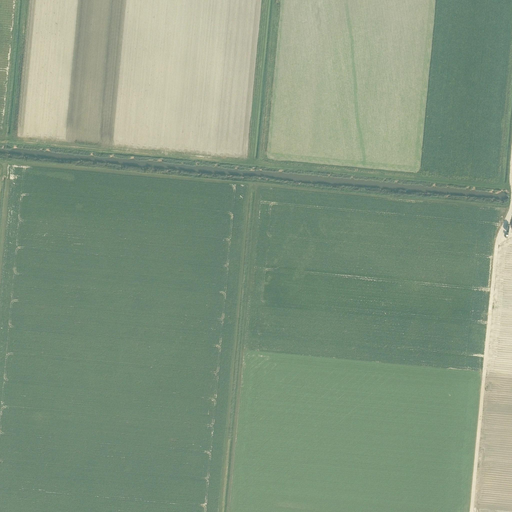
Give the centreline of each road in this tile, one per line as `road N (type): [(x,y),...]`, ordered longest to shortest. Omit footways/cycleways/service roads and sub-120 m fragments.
road 1 (track): [(511,206),(496,240),(472,511)]
road 2 (track): [(251,163),(268,0)]
